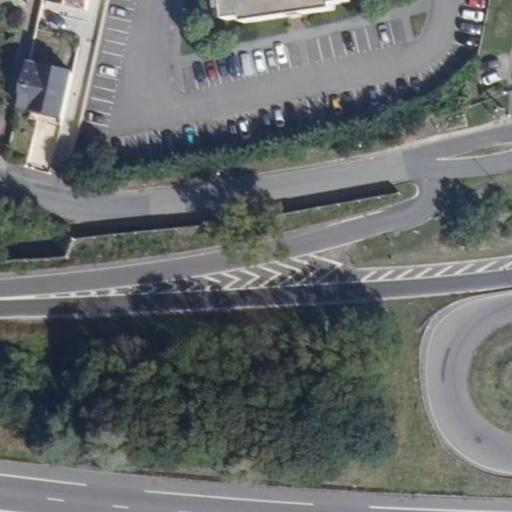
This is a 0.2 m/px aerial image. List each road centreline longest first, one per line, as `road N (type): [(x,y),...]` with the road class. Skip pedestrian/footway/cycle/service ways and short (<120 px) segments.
road 1 (trunk): [(511,272),(150,309),(0,315)]
road 2 (trunk): [(422,160),(429,195),(411,219),(320,244),(0,283)]
road 3 (tertiary): [(0,189),(86,208),(159,207),(422,160)]
road 4 (secondary): [(511,464),(476,449),(457,428),(446,365),(466,318),(511,304)]
road 5 (trunk): [(182,511),(0,491)]
